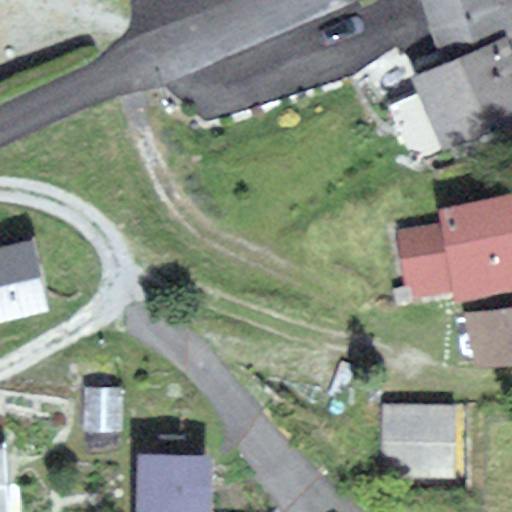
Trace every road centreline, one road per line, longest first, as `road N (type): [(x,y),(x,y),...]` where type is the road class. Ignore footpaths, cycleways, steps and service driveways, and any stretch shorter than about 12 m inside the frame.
road 1 (track): [(123,68),(157,169),(183,212),(230,246),(359,297)]
road 2 (unclassified): [(0,130),(281,0)]
road 3 (track): [(400,364),(117,274)]
road 4 (track): [(20,0),(124,28),(144,58)]
